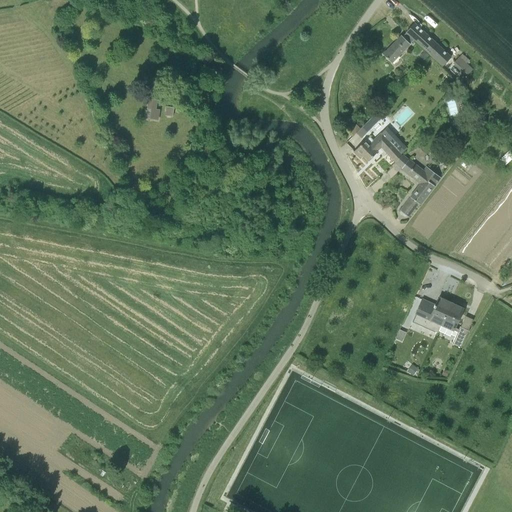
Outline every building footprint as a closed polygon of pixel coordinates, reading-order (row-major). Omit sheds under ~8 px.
[(443,66),(451,57),(414,23),(406,32),(443,66)] [(383,54),(392,63),(410,44),(413,40),(406,33),(402,36),(383,54)] [(466,76),(473,69),(459,56),(453,63),(466,76)] [(158,123),(158,120),(159,110),(160,106),(152,105),(151,110),(151,109),(150,119),(150,123),(158,123)] [(174,115),(175,106),(167,105),(166,114),(174,115)] [(355,133),(360,128),(356,124),(348,132),(352,137),(355,133)] [(360,128),(355,133),(361,139),(370,130),(364,124),(360,128)] [(363,155),(368,161),(382,146),(396,161),(402,155),(381,133),(369,144),(365,140),(354,152),(360,158),(363,155)] [(418,202),(420,204),(434,185),(440,177),(427,167),(423,171),(408,159),(401,168),(421,183),(400,211),(407,216),(418,202)] [(422,299),(416,313),(422,316),(421,318),(422,318),(419,324),(436,331),(438,332),(441,325),(451,303),(439,297),(435,304),(434,305),(434,307),(429,304),(430,303),(422,299)] [(451,303),(441,325),(453,330),(457,332),(452,343),(461,347),(469,330),(460,327),(459,328),(455,327),(463,308),(451,303)]
